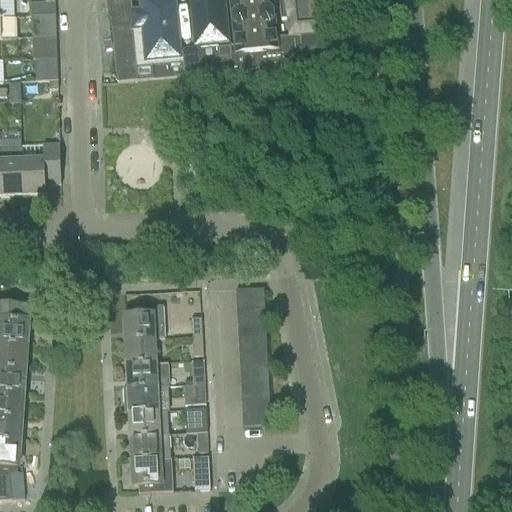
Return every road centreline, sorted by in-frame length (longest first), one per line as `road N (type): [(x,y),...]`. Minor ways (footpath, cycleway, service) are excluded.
road 1 (primary): [(491,0),(453,511)]
road 2 (primary): [(409,0),(438,511)]
road 3 (residential): [(291,511),(314,485),(317,444),(273,250),(231,228),(82,232)]
road 4 (residential): [(82,232),(73,0)]
